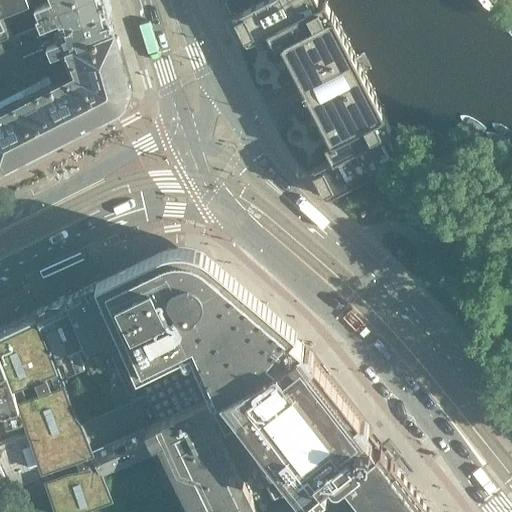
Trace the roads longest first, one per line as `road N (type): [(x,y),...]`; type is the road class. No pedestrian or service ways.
road 1 (primary): [(226,217),(339,322),(498,511)]
road 2 (primary): [(511,431),(435,340),(304,214)]
road 3 (secondary): [(180,130),(0,225)]
road 4 (primary): [(304,214),(211,88)]
road 5 (primary): [(147,0),(180,130)]
road 6 (secondary): [(0,270),(118,212)]
road 7 (secondary): [(304,214),(199,140)]
